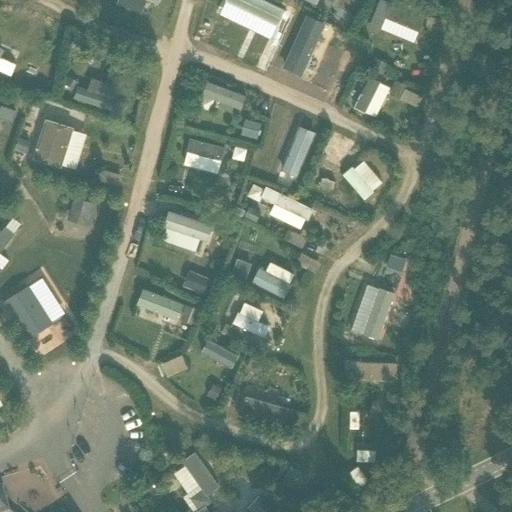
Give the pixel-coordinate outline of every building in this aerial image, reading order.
[(121,0),(120,5),(145,12),(148,0),(161,4),(162,0),(121,0)] [(295,30),(302,17),(270,0),(264,12),(295,30)] [(382,0),(379,0),(369,25),(381,30),(381,29),(385,18),(419,32),(425,17),(382,0)] [(306,15),(282,68),(302,77),(326,24),(306,15)] [(76,31),(69,46),(82,51),(88,36),(76,31)] [(346,51),(341,63),(351,67),(356,55),(346,51)] [(0,73),(10,79),(18,64),(0,54),(0,73)] [(375,59),(370,70),(382,75),(387,65),(375,59)] [(89,88),(79,85),(76,98),(115,110),(122,86),(93,77),(89,88)] [(383,82),(378,97),(416,111),(421,96),(383,82)] [(208,83),(205,98),(245,106),(248,91),(208,83)] [(32,155),(76,171),(90,133),(81,130),(87,113),(52,100),(32,155)] [(1,106),(0,109),(0,118),(12,123),(16,111),(1,106)] [(254,122),(245,130),(255,142),(264,134),(254,122)] [(288,159),(305,167),(319,133),(303,126),(288,159)] [(190,138),(186,167),(222,172),(226,143),(190,138)] [(364,158),(343,177),(365,200),(386,182),(364,158)] [(321,178),(319,185),(332,189),(334,182),(321,178)] [(255,179),(245,199),(305,228),(315,208),(255,179)] [(70,220),(94,225),(98,201),(74,197),(70,220)] [(219,197),(216,206),(225,209),(228,200),(219,197)] [(197,239),(209,243),(215,224),(170,209),(161,236),(194,247),(197,239)] [(5,227),(0,233),(0,268),(2,270),(9,261),(0,254),(0,252),(14,235),(14,234),(21,224),(13,218),(5,228),(5,227)] [(391,255),(386,269),(401,274),(405,260),(391,255)] [(273,260),(268,270),(262,266),(254,281),(285,298),(298,274),(273,260)] [(189,270),(185,287),(208,293),(213,276),(189,270)] [(29,286),(5,301),(29,338),(52,323),(52,322),(29,287),(29,286)] [(145,288),(138,308),(194,329),(202,309),(145,288)] [(247,300),(234,322),(265,340),(273,327),(260,320),(265,310),(247,300)] [(230,326),(227,334),(236,338),(240,330),(230,326)] [(185,356),(164,362),(168,375),(189,370),(185,356)] [(251,358),(246,368),(258,374),(263,363),(251,358)] [(363,374),(396,376),(397,362),(363,360),(363,374)] [(213,385),(207,396),(215,400),(221,389),(213,385)] [(242,410),(286,424),(291,408),(247,394),(242,410)] [(357,450),(356,462),(375,462),(375,451),(357,450)] [(218,489),(195,453),(182,462),(201,491),(190,499),(198,511),(196,511),(207,511),(205,508),(211,503),(207,497),(218,489)]
